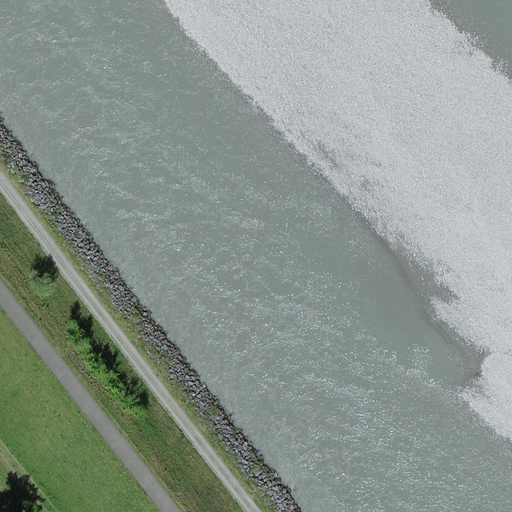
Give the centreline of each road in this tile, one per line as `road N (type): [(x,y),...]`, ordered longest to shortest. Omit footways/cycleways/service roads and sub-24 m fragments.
road 1 (track): [(0,178),(256,511)]
road 2 (track): [(0,291),(171,511)]
